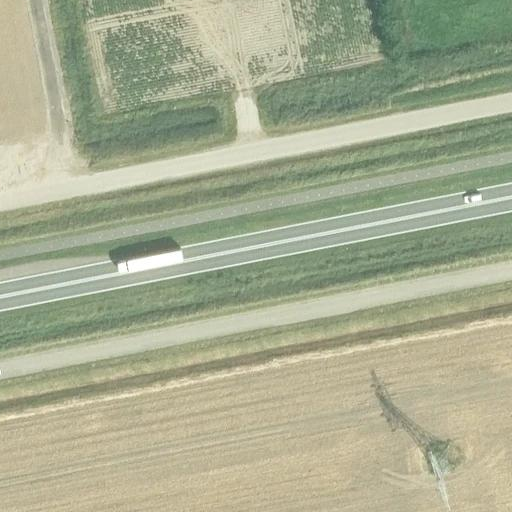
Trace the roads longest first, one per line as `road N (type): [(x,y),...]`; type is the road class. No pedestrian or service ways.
road 1 (unclassified): [(0,370),(511,270)]
road 2 (unclassified): [(0,202),(511,102)]
road 3 (trunk): [(0,291),(511,193)]
